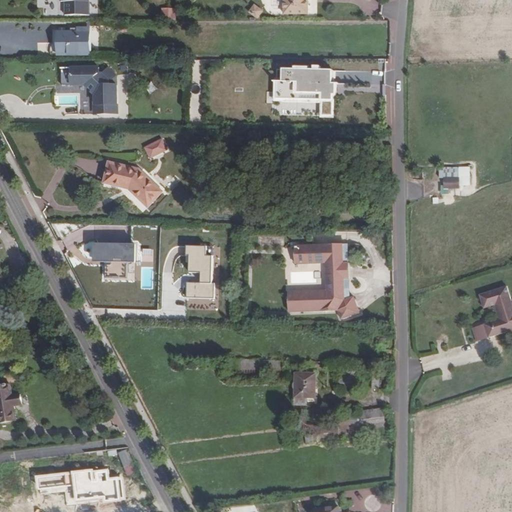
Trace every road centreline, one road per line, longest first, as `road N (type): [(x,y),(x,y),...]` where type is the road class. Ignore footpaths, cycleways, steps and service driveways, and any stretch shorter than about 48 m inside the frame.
road 1 (residential): [(396,511),(403,0)]
road 2 (tertiary): [(178,511),(0,173)]
